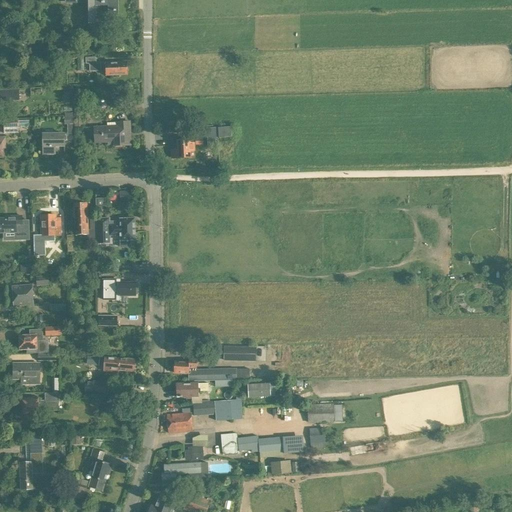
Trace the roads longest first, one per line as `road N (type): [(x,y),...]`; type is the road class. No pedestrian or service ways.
road 1 (track): [(149,178),(511,170)]
road 2 (residential): [(128,511),(154,379),(149,178)]
road 3 (unclassified): [(149,178),(147,0)]
road 4 (residential): [(0,186),(149,178)]
